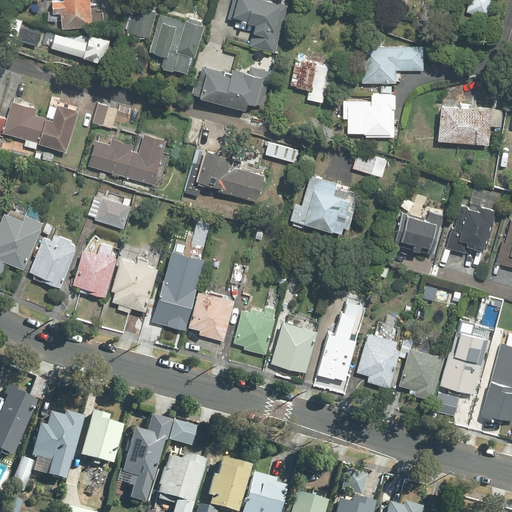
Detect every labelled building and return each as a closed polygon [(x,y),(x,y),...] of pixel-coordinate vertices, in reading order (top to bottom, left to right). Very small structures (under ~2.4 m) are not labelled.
[(92,23),(89,0),(53,0),(54,10),(61,10),(63,25),(92,23)] [(273,51),(286,4),(273,0),(231,0),(227,16),(241,20),(242,19),(250,21),(248,29),(251,30),(247,44),(273,51)] [(490,0),(468,0),(465,12),(486,18),(490,0)] [(154,11),(133,5),(125,30),(147,36),(154,11)] [(183,20),(161,14),(150,49),(163,53),(160,63),(163,67),(172,69),(176,67),(188,71),(203,21),(190,17),(189,19),(184,18),(183,20)] [(4,24),(3,36),(16,37),(17,24),(4,24)] [(77,37),(79,32),(68,28),(66,34),(59,32),(58,36),(54,35),(52,44),(55,45),(107,60),(114,38),(95,33),(92,41),(77,37)] [(358,81),(391,81),(391,79),(401,79),(401,68),(420,68),(420,46),(358,45),(358,81)] [(328,66),(294,59),(289,85),(293,85),(293,86),(307,89),(305,97),(322,101),(328,66)] [(204,66),(195,95),(241,108),(243,101),(251,103),(251,102),(261,104),(271,72),(250,66),(248,74),(231,69),(230,72),(228,71),(228,73),(204,66)] [(391,105),(391,92),(368,92),(368,99),(342,98),(341,117),(346,117),(346,130),(362,130),(362,131),(364,131),(364,136),(393,136),(393,105),(391,105)] [(59,118),(38,112),(39,107),(15,100),(10,116),(6,130),(29,137),(25,153),(36,156),(40,140),(70,149),(82,108),(63,103),(59,118)] [(119,107),(100,102),(95,120),(113,126),(119,107)] [(471,106),(434,104),(432,138),(483,142),(485,124),(498,125),(499,109),(486,108),(486,106),(471,105),(471,106)] [(5,136),(10,116),(0,112),(0,147),(1,147),(4,136),(5,136)] [(98,138),(91,163),(156,182),(168,139),(147,133),(141,151),(133,148),(135,142),(115,136),(113,142),(98,138)] [(298,149),(266,141),(262,154),(295,163),(298,149)] [(210,150),(200,147),(188,189),(201,193),(205,178),(224,184),(222,188),(259,199),(267,174),(269,166),(237,156),(237,155),(210,147),(210,150)] [(56,154),(46,150),(45,152),(39,150),(37,158),(56,164),(58,156),(55,155),(56,154)] [(356,150),(351,165),(379,174),(384,158),(356,150)] [(365,191),(339,184),(341,180),(314,172),(305,202),(294,199),(289,216),(352,234),(365,191)] [(136,198),(104,187),(101,195),(97,194),(90,213),(99,216),(98,218),(105,220),(101,231),(119,237),(123,227),(126,228),(134,206),(133,205),(136,198)] [(489,208),(478,204),(478,203),(470,200),(468,207),(460,204),(454,228),(451,227),(446,246),(448,247),(460,250),(464,251),(466,245),(478,248),(478,246),(485,248),(495,209),(489,208)] [(43,220),(27,213),(10,206),(8,210),(5,209),(0,221),(0,249),(0,273),(2,275),(8,258),(25,265),(43,220)] [(266,207),(261,222),(271,225),(276,211),(266,207)] [(404,210),(395,241),(432,252),(441,223),(443,224),(445,215),(432,211),(430,218),(404,210)] [(511,219),(507,218),(501,242),(498,241),(492,261),(495,261),(498,262),(511,266),(511,263),(511,219)] [(55,226),(48,223),(45,229),(52,232),(55,226)] [(173,227),(168,246),(178,249),(183,230),(173,227)] [(52,237),(45,234),(31,268),(36,270),(33,275),(43,279),(44,278),(60,285),(76,246),(74,246),(76,242),(71,240),(72,238),(55,231),(52,237)] [(98,250),(84,247),(74,281),(81,282),(79,288),(88,291),(89,290),(104,294),(115,255),(114,254),(115,252),(112,250),(114,244),(101,240),(98,250)] [(228,243),(221,241),(219,249),(227,251),(228,243)] [(147,307),(158,265),(123,255),(114,286),(116,287),(113,298),(119,300),(117,305),(130,309),(131,303),(147,307)] [(234,260),(229,278),(242,282),(247,264),(234,260)] [(196,284),(198,279),(181,274),(179,280),(164,275),(153,318),(185,327),(197,284),(196,284)] [(254,278),(244,276),(241,292),(250,294),(254,278)] [(225,338),(236,299),(203,290),(193,325),(204,328),(203,332),(225,338)] [(347,336),(357,300),(344,296),(334,332),(327,330),(316,371),(331,375),(331,373),(342,376),(353,337),(347,336)] [(503,300),(493,297),(489,308),(500,311),(503,300)] [(243,307),(234,339),(246,343),(246,345),(266,351),(277,312),(252,305),(251,309),(243,307)] [(316,329),(282,319),(271,360),(305,369),(316,329)] [(475,390),(489,342),(485,341),(487,335),(466,329),(459,353),(450,351),(442,381),(475,390)] [(398,338),(371,330),(368,337),(367,337),(358,368),(370,371),(368,377),(390,383),(401,346),(396,345),(398,338)] [(433,395),(444,353),(410,344),(412,339),(404,337),(400,354),(407,356),(400,380),(409,383),(408,389),(433,395)] [(511,417),(511,388),(510,388),(511,383),(499,380),(499,377),(492,375),(481,412),(492,415),(493,412),(511,417)] [(47,381),(36,376),(29,394),(40,398),(47,381)] [(23,437),(38,401),(26,396),(27,392),(9,385),(5,394),(8,396),(5,404),(1,402),(0,404),(0,412),(1,413),(0,415),(0,433),(7,436),(3,447),(16,452),(23,437)] [(452,393),(437,389),(431,405),(447,410),(452,393)] [(112,464),(123,426),(107,422),(109,416),(92,411),(80,455),(96,459),(95,464),(99,465),(101,461),(112,464)] [(64,480),(82,417),(64,412),(63,416),(49,413),(45,426),(38,424),(29,456),(50,462),(46,475),(64,480)] [(166,441),(171,420),(169,420),(166,419),(151,415),(146,433),(134,429),(123,472),(132,474),(129,485),(133,486),(130,498),(145,502),(151,480),(152,480),(163,440),(166,441)] [(175,419),(170,439),(192,445),(198,425),(175,419)] [(193,511),(208,460),(185,454),(183,461),(171,458),(168,469),(165,469),(161,484),(162,485),(160,492),(162,493),(160,499),(178,504),(175,511),(193,511)] [(36,462),(23,457),(12,486),(25,491),(36,462)] [(237,511),(250,466),(221,458),(219,464),(220,465),(217,476),(213,475),(207,495),(211,496),(208,503),(220,507),(219,510),(226,511),(227,511),(228,509),(237,511)] [(294,472),(285,469),(281,483),(290,485),(294,472)] [(343,489),(362,495),(367,476),(348,471),(343,489)] [(275,479),(254,473),(242,511),(277,511),(285,485),(274,482),(275,479)] [(298,494),(290,492),(284,511),(288,511),(325,511),(329,501),(299,492),(298,494)] [(350,503),(337,499),(333,511),(371,511),(375,501),(352,495),(350,503)] [(418,511),(420,507),(402,502),(401,507),(387,503),(384,511),(418,511)]
